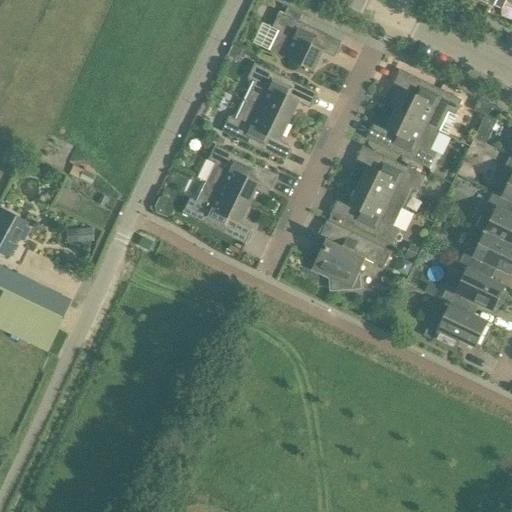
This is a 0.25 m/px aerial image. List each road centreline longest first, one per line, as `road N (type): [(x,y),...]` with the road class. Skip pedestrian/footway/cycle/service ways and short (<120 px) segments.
road 1 (residential): [(235,0),(0,507)]
road 2 (residential): [(259,283),(390,17)]
road 3 (tertiary): [(511,74),(390,17)]
